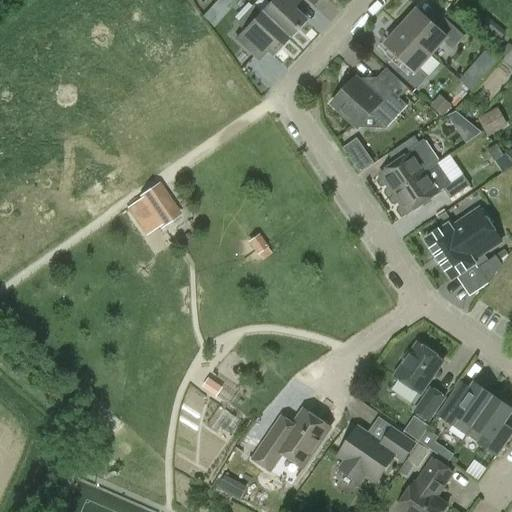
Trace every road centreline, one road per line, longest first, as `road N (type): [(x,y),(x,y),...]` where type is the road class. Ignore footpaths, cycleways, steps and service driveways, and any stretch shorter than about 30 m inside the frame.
road 1 (residential): [(426,304),(284,93),(370,0)]
road 2 (residential): [(320,383),(426,304)]
